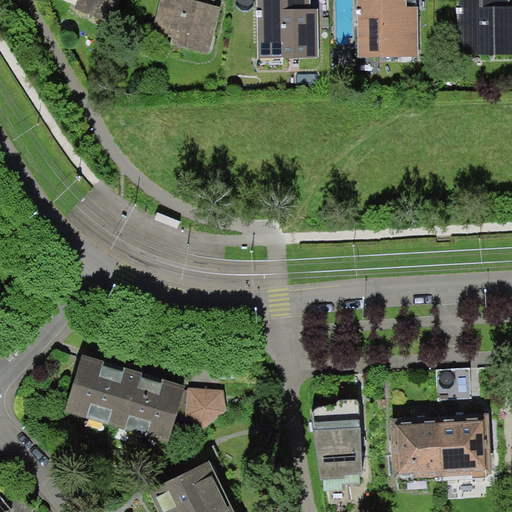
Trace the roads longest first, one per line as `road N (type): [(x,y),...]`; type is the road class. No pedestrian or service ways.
road 1 (residential): [(94,270),(163,296),(232,303),(511,284)]
road 2 (residential): [(0,154),(68,249),(94,270)]
road 3 (residential): [(94,270),(0,378)]
